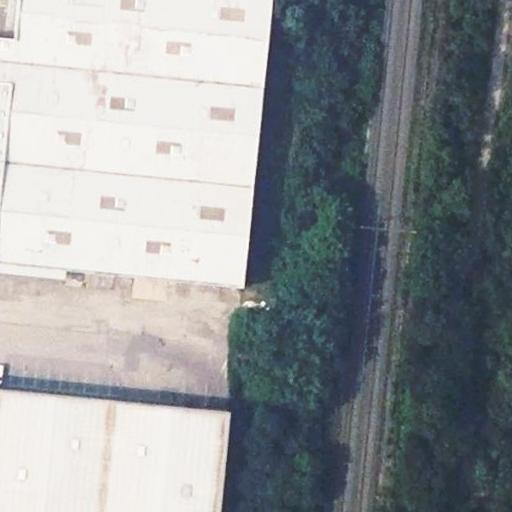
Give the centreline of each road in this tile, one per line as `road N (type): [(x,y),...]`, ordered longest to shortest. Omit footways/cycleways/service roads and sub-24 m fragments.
road 1 (track): [(505,0),(476,220),(461,454)]
road 2 (unknown): [(0,297),(248,328)]
